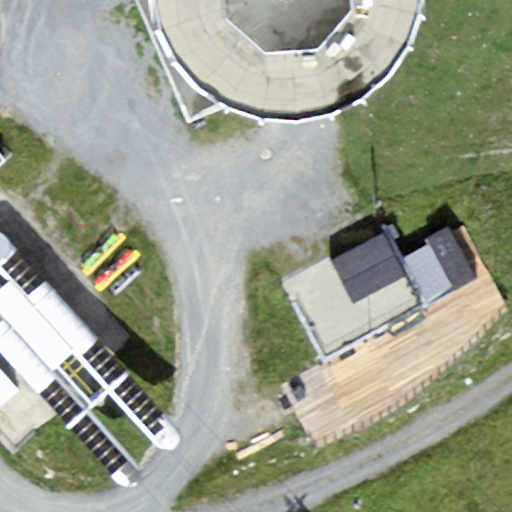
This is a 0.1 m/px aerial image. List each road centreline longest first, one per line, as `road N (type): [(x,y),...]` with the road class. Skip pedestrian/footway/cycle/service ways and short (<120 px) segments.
road 1 (track): [(0,8),(147,173),(214,281),(145,511)]
road 2 (track): [(186,511),(333,475),(511,366)]
